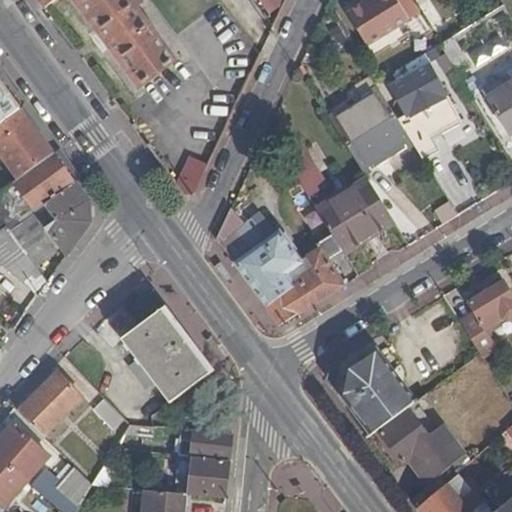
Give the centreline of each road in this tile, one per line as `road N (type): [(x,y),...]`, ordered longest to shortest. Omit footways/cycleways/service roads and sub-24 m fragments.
road 1 (unclassified): [(267,373),(511,221)]
road 2 (unclassified): [(301,0),(178,253)]
road 3 (tertiary): [(0,21),(151,220)]
road 4 (residential): [(0,387),(84,285),(151,220)]
road 5 (tertiary): [(267,373),(373,511)]
road 6 (tertiary): [(178,253),(267,373)]
road 7 (residential): [(255,511),(267,373)]
